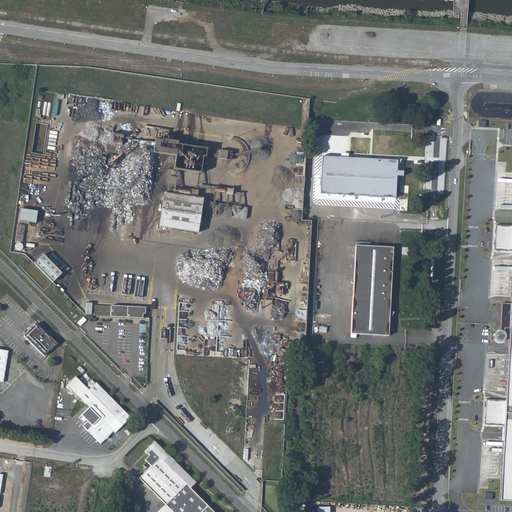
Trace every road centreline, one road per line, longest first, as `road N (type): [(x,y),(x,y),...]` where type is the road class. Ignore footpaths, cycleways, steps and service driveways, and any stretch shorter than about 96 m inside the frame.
road 1 (residential): [(456,77),(262,68),(0,28)]
road 2 (unclassified): [(456,77),(436,511)]
road 3 (unclassified): [(155,421),(0,269)]
road 4 (unknown): [(339,269),(343,339),(466,346)]
road 5 (unknown): [(468,296),(479,130)]
road 6 (residential): [(155,421),(111,458),(20,450)]
road 7 (unknown): [(457,480),(466,346)]
road 8 (unclassified): [(246,511),(155,421)]
